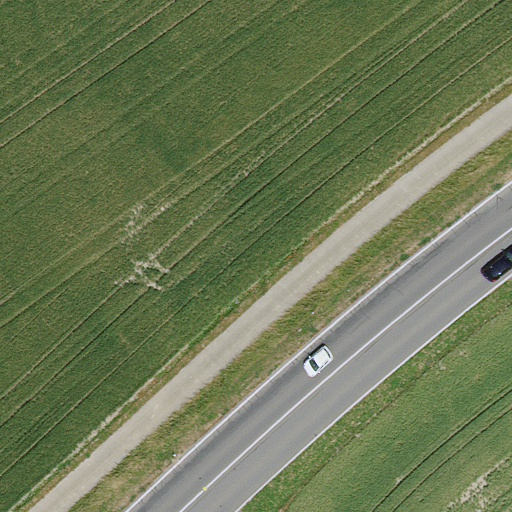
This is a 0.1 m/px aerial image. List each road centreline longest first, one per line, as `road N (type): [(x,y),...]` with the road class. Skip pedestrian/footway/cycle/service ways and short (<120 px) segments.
road 1 (track): [(511,107),(256,318),(46,511)]
road 2 (primary): [(511,231),(326,376),(181,511)]
